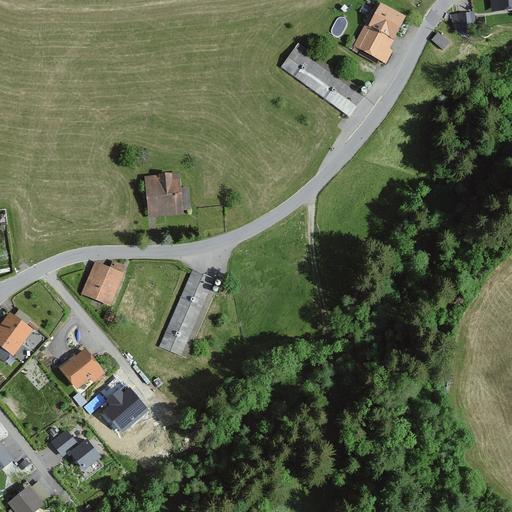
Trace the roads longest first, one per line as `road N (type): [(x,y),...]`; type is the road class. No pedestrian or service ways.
road 1 (residential): [(447,0),(369,127),(266,221),(201,248),(90,253),(44,267)]
road 2 (track): [(326,511),(337,417),(311,249),(311,187)]
road 3 (residential): [(44,267),(153,406)]
